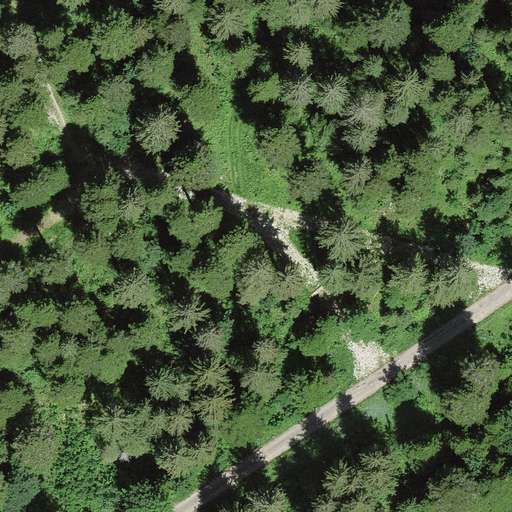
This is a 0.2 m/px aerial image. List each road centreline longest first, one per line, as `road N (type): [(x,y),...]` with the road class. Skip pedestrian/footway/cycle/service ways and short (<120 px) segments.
road 1 (track): [(511,277),(318,225),(88,183)]
road 2 (unclassified): [(180,511),(511,291)]
road 3 (track): [(0,227),(61,216),(88,183),(18,0)]
